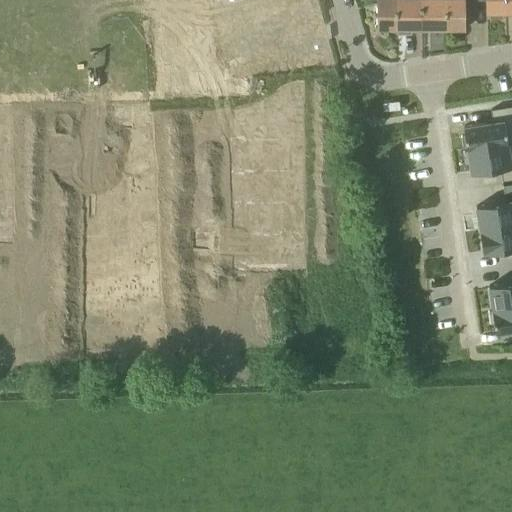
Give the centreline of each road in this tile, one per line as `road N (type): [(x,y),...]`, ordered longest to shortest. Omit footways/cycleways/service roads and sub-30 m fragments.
road 1 (residential): [(426,74),(469,342)]
road 2 (residential): [(426,74),(366,77),(355,64),(340,0)]
